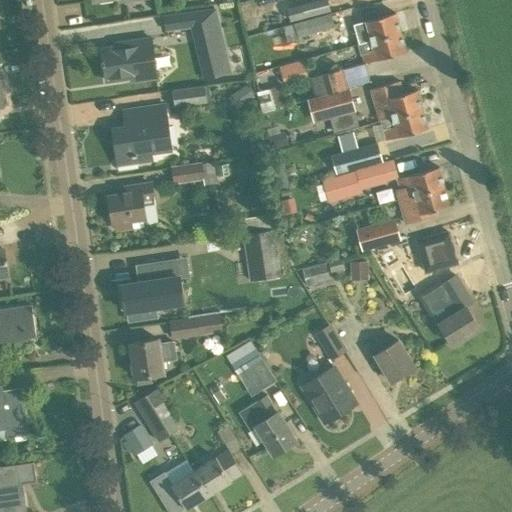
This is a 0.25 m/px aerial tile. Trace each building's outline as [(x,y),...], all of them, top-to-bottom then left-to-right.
[(272,30),(282,28),(281,26),(291,23),(291,21),(330,11),(327,0),(320,0),(276,11),(277,14),(269,16),(272,30)] [(230,71),(215,10),(165,17),(166,29),(192,26),(204,78),(230,71)] [(286,43),(298,39),(297,37),(334,27),(330,13),(282,26),(286,43)] [(357,44),(400,32),(395,13),(353,24),(352,21),(335,26),(341,48),(357,43),(357,44)] [(400,32),(357,44),(363,64),(376,60),(406,52),(400,32)] [(156,76),(150,38),(116,44),(116,47),(101,49),(106,80),(138,75),(138,78),(156,76)] [(284,66),(289,81),(312,73),(307,58),(284,66)] [(315,99),(349,90),(343,68),(309,77),(315,97),(315,99)] [(380,121),(422,109),(416,90),(402,94),(399,81),(371,89),(380,121)] [(287,84),(276,88),(283,108),(294,104),(287,84)] [(173,107),(207,103),(204,85),(171,90),(173,107)] [(236,109),(254,97),(246,86),(228,98),(236,109)] [(315,99),(315,97),(307,100),(313,123),(355,111),(349,90),(315,99)] [(170,150),(164,104),(134,109),(136,126),(112,129),(118,171),(138,168),(137,162),(151,160),(150,153),(170,150)] [(422,109),(380,121),(385,141),(427,129),(422,109)] [(342,130),(362,128),(361,115),(341,118),(342,130)] [(280,134),(278,126),(265,129),(271,150),(289,145),(285,132),(280,134)] [(336,174),(382,160),(376,141),(330,155),(336,174)] [(289,182),(284,168),(279,150),(268,153),(277,186),(289,182)] [(201,163),(201,161),(171,166),(174,184),(202,180),(203,186),(216,184),(213,161),(201,163)] [(380,163),(358,170),(364,189),(386,183),(386,181),(380,163)] [(402,198),(443,187),(438,167),(396,179),(402,198)] [(360,190),(355,171),(338,176),(345,198),(361,193),(360,190)] [(112,222),(114,222),(115,232),(133,229),(133,228),(144,226),(143,218),(146,217),(144,205),(154,204),(151,184),(121,188),(122,195),(108,197),(112,222)] [(443,187),(402,198),(409,223),(436,215),(434,210),(449,206),(443,187)] [(398,190),(382,194),(385,206),(401,202),(398,190)] [(293,219),(312,218),(311,199),(293,200),(293,219)] [(233,231),(257,228),(258,231),(270,229),(268,215),(232,220),(233,231)] [(362,252),(401,240),(395,217),(355,229),(362,252)] [(270,229),(258,231),(241,234),(249,281),(278,277),(270,229)] [(449,230),(415,239),(424,273),(458,264),(449,230)] [(485,256),(482,237),(472,239),(475,258),(485,256)] [(329,272),(345,268),(342,258),(327,262),(329,272)] [(146,319),(144,308),(156,306),(155,304),(176,301),(169,259),(137,264),(140,282),(121,285),(123,297),(119,298),(121,309),(125,308),(125,311),(126,311),(128,322),(146,319)] [(296,288),(329,280),(325,263),(292,272),(296,288)] [(455,346),(464,340),(462,337),(479,327),(466,307),(472,303),(455,275),(433,288),(450,316),(438,324),(451,344),(453,342),(455,346)] [(250,290),(230,298),(235,310),(254,302),(250,290)] [(0,340),(36,335),(34,326),(31,305),(0,309),(0,340)] [(171,339),(222,332),(219,313),(168,321),(171,339)] [(330,361),(347,350),(331,323),(313,334),(330,361)] [(390,345),(384,335),(369,344),(375,354),(391,381),(414,367),(398,340),(390,345)] [(159,344),(158,339),(130,343),(135,378),(136,378),(137,384),(151,381),(150,375),(163,374),(161,361),(176,359),(173,342),(159,344)] [(275,381),(254,347),(221,368),(228,379),(243,370),(252,384),(257,381),(262,389),(275,381)] [(341,380),(336,372),(333,365),(302,384),(315,406),(326,422),(352,406),(348,400),(353,397),(342,379),(341,380)] [(159,386),(134,402),(159,441),(170,434),(161,420),(153,407),(166,398),(159,386)] [(0,429),(6,429),(7,437),(29,434),(22,387),(1,390),(2,393),(0,392),(0,429)] [(296,440),(278,411),(267,394),(237,412),(250,431),(256,427),(273,455),(296,440)] [(161,420),(170,434),(179,428),(170,414),(161,420)] [(141,423),(122,434),(135,455),(153,444),(141,423)] [(193,471),(208,494),(231,480),(230,480),(243,472),(229,449),(193,471)] [(19,494),(17,484),(36,482),(34,462),(0,467),(0,511),(25,511),(23,494),(19,494)] [(208,494),(193,471),(171,485),(163,473),(150,481),(165,505),(169,511),(178,511),(185,508),(186,508),(208,494)]
